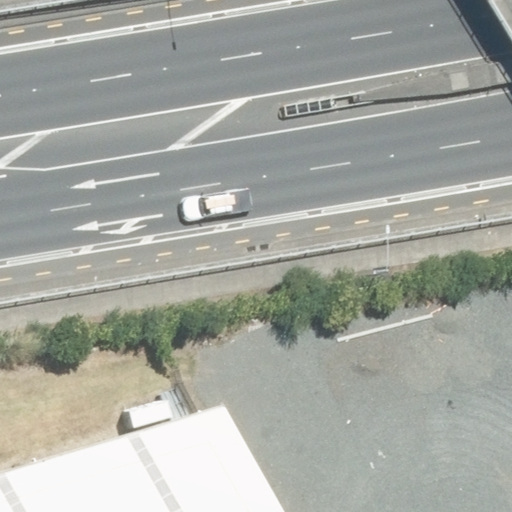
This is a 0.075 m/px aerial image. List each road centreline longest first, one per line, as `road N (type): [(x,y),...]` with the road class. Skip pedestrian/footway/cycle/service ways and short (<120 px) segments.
road 1 (primary): [(511,122),(0,209)]
road 2 (primary): [(0,80),(479,0)]
